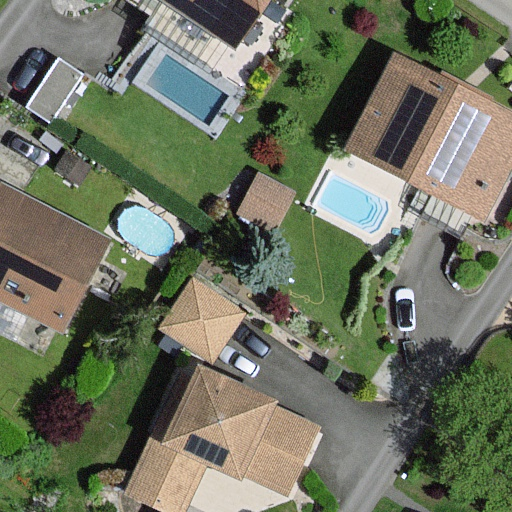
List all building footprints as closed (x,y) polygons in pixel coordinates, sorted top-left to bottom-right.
[(158,0),(230,47),(261,0),(158,0)] [(511,121),(389,60),(344,150),(480,217),(511,153),(511,121)] [(0,188),(0,293),(63,325),(106,240),(0,188)] [(242,313),(195,282),(165,326),(213,358),(242,313)] [(129,491),(176,511),(182,511),(204,464),(240,480),(244,473),(287,492),(315,428),(272,409),(275,402),(200,369),(165,447),(152,441),(129,491)]
